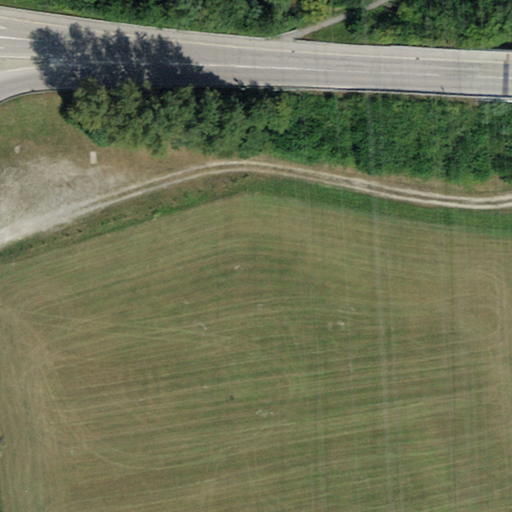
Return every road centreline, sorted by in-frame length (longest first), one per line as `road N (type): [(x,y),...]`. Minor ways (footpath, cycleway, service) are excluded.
road 1 (track): [(0,236),(135,183),(206,170),(272,172),(456,207),(511,206)]
road 2 (tertiary): [(253,65),(511,77)]
road 3 (tertiary): [(0,85),(253,65)]
road 4 (tertiary): [(253,65),(193,53),(99,50)]
